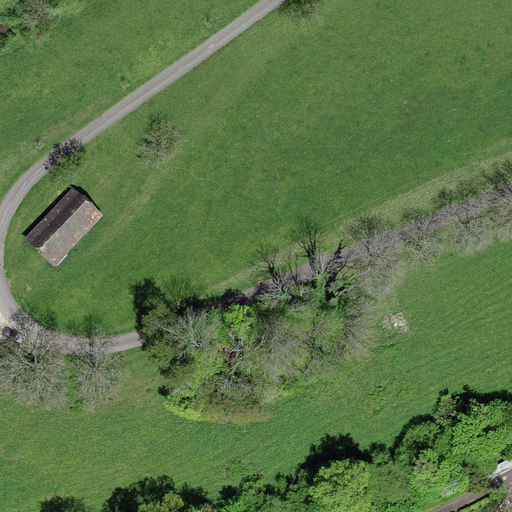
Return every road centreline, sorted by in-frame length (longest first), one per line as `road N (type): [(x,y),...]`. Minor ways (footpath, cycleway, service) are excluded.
road 1 (residential): [(511,192),(151,335),(102,347),(49,343),(24,331),(0,300)]
road 2 (residential): [(0,217),(23,181),(275,0)]
